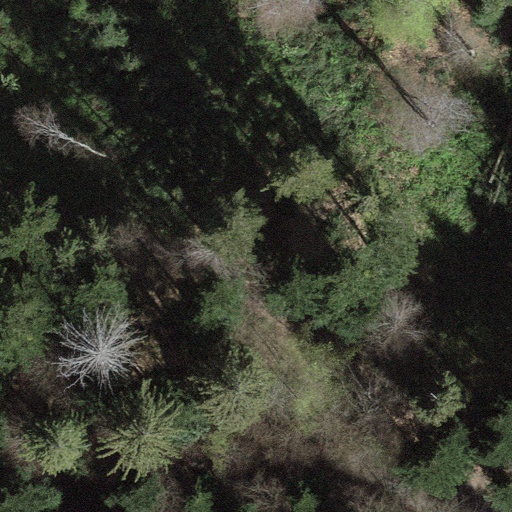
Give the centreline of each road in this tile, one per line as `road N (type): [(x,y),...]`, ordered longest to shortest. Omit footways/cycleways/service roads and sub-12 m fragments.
road 1 (track): [(0,189),(195,267),(511,501)]
road 2 (track): [(0,466),(163,456),(464,511)]
